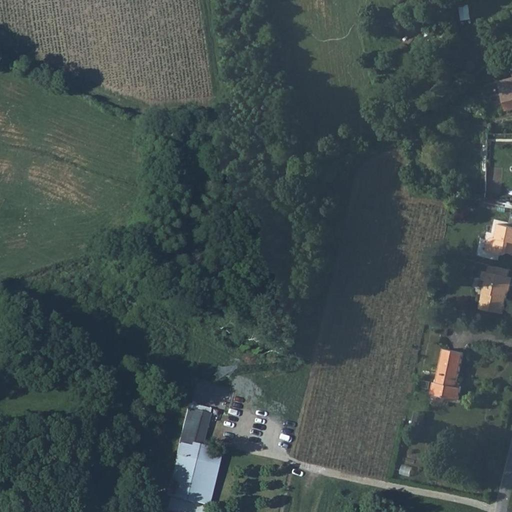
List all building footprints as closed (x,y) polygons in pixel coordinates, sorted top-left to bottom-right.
[(470,4),(461,6),(463,20),(473,18),(470,4)] [(429,20),(419,23),(420,28),(431,25),(429,20)] [(472,38),(462,40),(467,58),(476,55),(472,38)] [(511,75),(498,80),(501,93),(511,90),(511,75)] [(511,90),(501,93),(506,110),(511,108),(511,90)] [(500,240),(498,240),(497,239),(491,243),(488,254),(504,258),(510,254),(511,255),(511,228),(504,226),(500,240)] [(490,267),(488,275),(510,280),(511,272),(490,267)] [(511,280),(510,280),(488,275),(485,274),(483,283),(487,284),(481,311),(504,317),(509,294),(507,294),(509,289),(511,289),(511,280)] [(438,382),(435,394),(462,399),(464,390),(464,386),(463,384),(462,382),(461,382),(463,371),(466,352),(446,348),(440,382),(438,382)] [(178,445),(175,457),(187,460),(191,445),(200,447),(209,415),(192,411),(182,446),(178,445)] [(217,469),(175,459),(166,496),(208,506),(217,469)]
